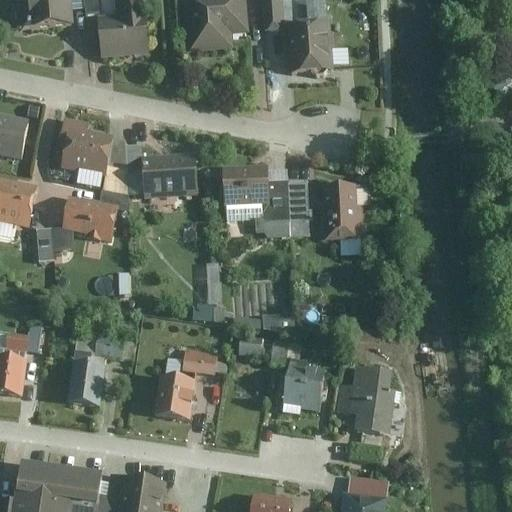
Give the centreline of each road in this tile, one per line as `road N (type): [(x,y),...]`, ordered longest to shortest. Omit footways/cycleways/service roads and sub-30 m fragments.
road 1 (residential): [(0,80),(208,128),(311,144),(388,142)]
road 2 (residential): [(305,470),(0,432)]
